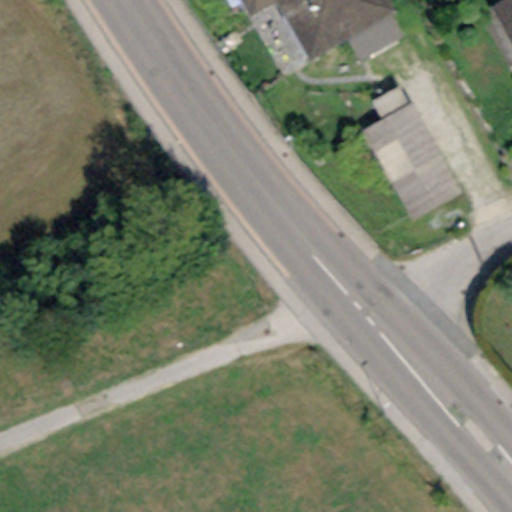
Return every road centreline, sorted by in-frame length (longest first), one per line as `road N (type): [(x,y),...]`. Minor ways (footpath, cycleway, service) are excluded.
road 1 (residential): [(0,441),(354,294)]
road 2 (secondary): [(354,294),(173,68),(131,0)]
road 3 (unknown): [(499,247),(435,79),(390,0)]
road 4 (secondary): [(511,482),(393,343)]
road 5 (residential): [(393,343),(511,242)]
